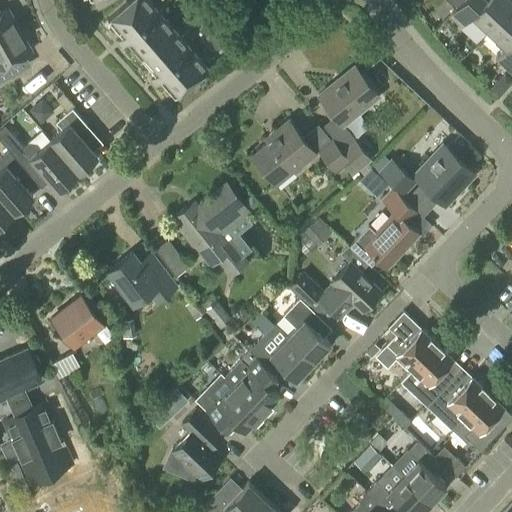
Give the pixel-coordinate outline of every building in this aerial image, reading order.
[(120,42),(157,9),(149,0),(128,0),(107,19),(122,36),(117,40),(120,42)] [(489,29),(511,4),(511,0),(482,0),(478,4),(473,0),(462,0),(456,7),(455,6),(448,14),(459,25),(471,12),(489,29)] [(511,4),(489,29),(498,37),(494,41),(502,49),(495,56),(511,71),(511,70),(511,4)] [(0,40),(20,29),(8,8),(0,11),(0,40)] [(141,57),(174,29),(157,9),(120,42),(122,45),(126,41),(141,57)] [(207,33),(219,27),(211,12),(199,18),(207,33)] [(219,27),(207,33),(215,48),(228,42),(219,27)] [(20,29),(0,40),(0,81),(12,74),(7,64),(32,50),(20,29)] [(153,81),(191,48),(174,29),(141,57),(155,74),(150,78),(153,81)] [(191,48),(153,81),(155,83),(159,79),(174,96),(207,67),(191,48)] [(354,64),(318,93),(342,123),(378,94),(354,64)] [(50,138),(77,171),(97,154),(79,133),(88,125),(72,107),(55,121),(61,128),(50,138)] [(251,153),(275,183),(315,151),(288,117),(273,129),(276,133),(251,153)] [(77,171),(50,138),(40,147),(37,142),(28,142),(23,146),(4,124),(0,127),(0,139),(8,149),(24,167),(28,171),(37,164),(58,188),(77,171)] [(341,147),(358,168),(371,158),(354,136),(341,147)] [(349,158),(332,137),(317,149),(334,170),(349,158)] [(445,203),(474,172),(442,142),(411,175),(391,156),(378,169),(404,194),(418,178),(445,203)] [(16,175),(24,167),(8,149),(0,155),(0,196),(13,211),(32,194),(16,175)] [(248,211),(241,202),(242,201),(225,181),(190,209),(186,204),(173,216),(178,222),(176,223),(191,242),(193,244),(194,243),(211,264),(217,259),(230,275),(248,260),(233,242),(230,245),(214,224),(219,220),(226,229),(248,211)] [(418,231),(408,222),(418,211),(392,186),(382,197),(395,210),(375,230),(368,224),(349,244),(370,264),(377,256),(387,265),(418,231)] [(0,221),(13,211),(0,196),(0,221)] [(301,239),(315,253),(339,229),(325,215),(301,239)] [(175,276),(188,266),(168,238),(154,248),(175,276)] [(150,275),(132,251),(108,269),(133,301),(149,289),(156,300),(176,285),(161,266),(150,275)] [(350,259),(323,288),(303,269),(287,285),(299,296),(307,304),(316,295),(339,318),(355,302),(361,307),(379,287),(350,259)] [(113,339),(102,324),(80,295),(50,317),(72,346),(91,333),(101,347),(113,339)] [(312,359),(329,341),(310,323),(319,315),(307,304),(299,296),(283,314),(295,325),(287,334),(286,334),(312,359)] [(219,328),(231,318),(217,300),(205,309),(219,328)] [(412,368),(437,341),(411,317),(386,343),(395,352),(398,355),(395,358),(406,368),(409,365),(412,368)] [(248,349),(266,366),(275,357),(296,377),(312,359),(286,334),(287,334),(274,322),(248,349)] [(426,405),(448,381),(439,372),(453,357),(437,341),(412,368),(400,381),(426,405)] [(73,483),(66,467),(71,465),(43,401),(32,406),(23,386),(40,378),(27,347),(0,358),(0,399),(6,397),(14,414),(3,418),(31,482),(45,476),(52,492),(73,483)] [(258,374),(266,366),(248,349),(223,376),(262,412),(279,394),(268,384),(258,374)] [(59,359),(64,375),(86,368),(80,352),(59,359)] [(451,428),(488,389),(471,373),(457,389),(448,381),(426,405),(451,428)] [(245,430),(262,412),(223,376),(198,402),(230,432),(238,423),(245,430)] [(488,389),(451,428),(460,437),(464,433),(480,448),(500,427),(491,418),(504,405),(500,401),(504,396),(495,388),(490,392),(488,389)] [(151,428),(169,412),(160,403),(142,419),(151,428)] [(221,455),(211,445),(222,434),(194,407),(181,422),(190,430),(173,448),(170,447),(162,466),(194,481),(199,476),(200,477),(221,455)] [(401,474),(429,500),(445,483),(432,470),(441,461),(434,455),(417,439),(408,448),(407,447),(392,463),(402,473),(401,474)] [(444,445),(434,455),(441,461),(455,475),(465,465),(444,445)] [(409,511),(417,511),(429,500),(401,474),(386,490),(375,479),(366,490),(385,508),(395,498),(409,511)] [(251,511),(265,497),(247,480),(241,487),(230,476),(199,508),(203,511),(251,511)] [(381,511),(385,508),(366,490),(357,499),(360,501),(348,511),(381,511)] [(280,511),(265,497),(251,511),(280,511)]
